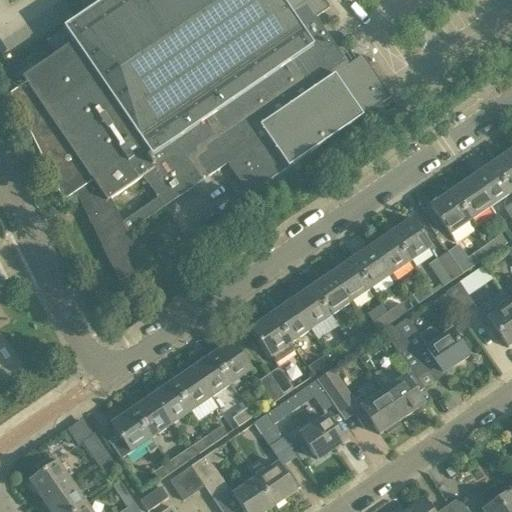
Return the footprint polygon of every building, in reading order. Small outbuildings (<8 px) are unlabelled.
[(144,269),(110,200),(142,177),(163,208),(226,165),(248,196),(390,98),(362,57),(348,66),(330,43),(315,19),(329,9),(323,0),(105,0),(62,30),(72,44),(21,79),(26,86),(12,96),(63,199),(74,192),(118,282),(144,269)] [(511,155),(510,152),(490,166),(511,198),(511,155)] [(511,198),(490,166),(470,180),(489,208),(508,195),(511,201),(511,200),(511,198)] [(470,180),(450,193),(470,221),(489,208),(470,180)] [(470,221),(450,193),(430,207),(450,235),(470,221)] [(511,223),(511,203),(502,210),(511,223)] [(389,235),(409,263),(429,249),(410,221),(389,235)] [(409,263),(389,235),(370,248),(389,277),(409,263)] [(500,236),(487,245),(493,254),(506,245),(500,236)] [(487,245),(466,259),(473,268),(493,254),(487,245)] [(473,268),(466,259),(458,246),(447,253),(463,275),(473,268)] [(370,248),(350,262),(369,290),(389,277),(370,248)] [(436,261),(450,283),(463,275),(447,253),(436,260),(436,261)] [(369,290),(350,262),(330,275),(350,304),(369,290)] [(330,275),(310,289),(330,317),(350,304),(330,275)] [(473,305),(459,284),(445,294),(459,315),(473,305)] [(432,295),(426,286),(411,297),(417,305),(432,295)] [(310,289),(291,302),(310,331),(330,317),(310,289)] [(310,331),(291,302),(271,316),(290,344),(310,331)] [(511,345),(511,311),(507,305),(496,313),(489,303),(476,311),(488,327),(491,325),(507,349),(511,345)] [(400,304),(386,314),(392,323),(406,313),(400,304)] [(392,323),(386,314),(371,324),(378,333),(392,323)] [(290,344),(271,316),(251,329),(270,358),(276,366),(296,353),(290,344)] [(442,375),(468,358),(450,332),(437,341),(429,329),(419,336),(407,319),(395,327),(427,374),(437,367),(442,375)] [(423,390),(417,381),(427,374),(395,327),(384,334),(411,373),(382,393),(401,421),(423,406),(416,395),(423,390)] [(361,331),(346,341),(352,350),(367,340),(361,331)] [(352,350),(346,341),(332,351),(338,360),(352,350)] [(210,357),(230,386),(250,372),(230,343),(210,357)] [(230,386),(210,357),(190,371),(210,399),(230,386)] [(312,377),(327,367),(321,358),(306,368),(312,377)] [(278,368),(268,375),(283,397),(294,390),(278,368)] [(190,371),(171,384),(190,413),(210,399),(190,371)] [(382,393),(367,403),(363,397),(353,403),(331,371),(316,381),(332,405),(338,414),(349,407),(352,413),(364,430),(371,425),(379,436),(385,432),(387,435),(399,427),(397,423),(401,421),(382,393)] [(283,397),(268,375),(257,383),(272,405),(283,397)] [(316,381),(266,415),(273,426),(312,399),(322,413),(332,405),(316,381)] [(171,384),(151,398),(170,426),(190,413),(171,384)] [(151,398),(131,411),(151,440),(170,426),(151,398)] [(231,420),(238,429),(252,418),(246,409),(231,420)] [(151,440),(131,411),(111,425),(121,439),(110,446),(120,461),(151,440)] [(273,426),(266,415),(252,425),(268,447),(259,453),(266,462),(274,457),(279,464),(254,480),(273,508),(296,492),(295,491),(299,489),(284,466),(295,458),(273,426)] [(316,460),(342,442),(326,419),(300,436),(316,460)] [(206,437),(212,446),(227,436),(220,427),(206,437)] [(61,436),(67,444),(73,440),(67,432),(61,436)] [(97,467),(109,458),(94,435),(81,443),(97,467)] [(212,446),(206,437),(192,446),(198,455),(212,446)] [(215,450),(190,467),(203,488),(212,501),(228,490),(212,467),(222,461),(215,450)] [(181,454),(167,464),(173,473),(187,463),(181,454)] [(36,469),(39,474),(28,482),(43,504),(71,484),(56,463),(55,463),(51,458),(36,469)] [(115,467),(109,458),(97,467),(103,475),(115,467)] [(173,473),(167,464),(152,474),(159,483),(173,473)] [(190,467),(179,475),(193,495),(203,488),(190,467)] [(193,495),(179,475),(168,482),(182,502),(193,495)] [(266,511),(273,508),(254,480),(231,496),(242,511),(266,511)] [(126,509),(134,504),(120,482),(111,488),(126,509)] [(71,484),(43,504),(48,511),(76,511),(85,506),(71,484)] [(149,511),(168,499),(160,488),(139,503),(145,511),(149,511)] [(511,511),(511,491),(493,504),(484,511),(511,511)] [(451,511),(466,511),(457,499),(447,506),(451,511)] [(451,511),(447,506),(438,511),(430,511),(423,501),(406,511),(451,511)]
